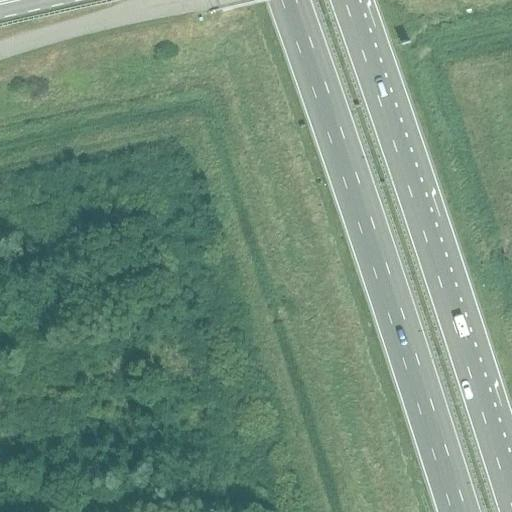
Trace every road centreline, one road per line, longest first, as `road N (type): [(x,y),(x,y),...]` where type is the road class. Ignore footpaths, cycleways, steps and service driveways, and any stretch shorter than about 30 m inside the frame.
road 1 (trunk): [(286,0),(458,511)]
road 2 (trunk): [(511,509),(343,0)]
road 3 (unclassified): [(0,54),(184,0)]
